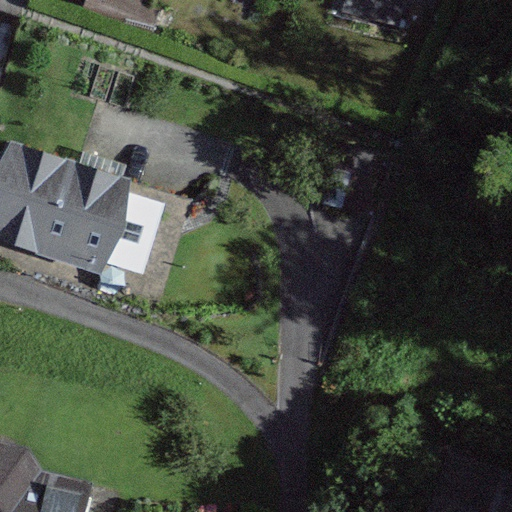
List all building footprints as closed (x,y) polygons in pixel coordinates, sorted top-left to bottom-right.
[(165,0),(85,0),(80,13),(150,40),(165,0)] [(166,199),(128,187),(131,168),(11,129),(0,147),(0,233),(99,266),(104,256),(143,269),(166,199)] [(366,218),(379,161),(335,151),(322,208),(366,218)] [(0,511),(81,511),(90,475),(20,459),(25,440),(0,434),(0,511)] [(511,511),(511,465),(447,444),(422,511),(511,511)]
